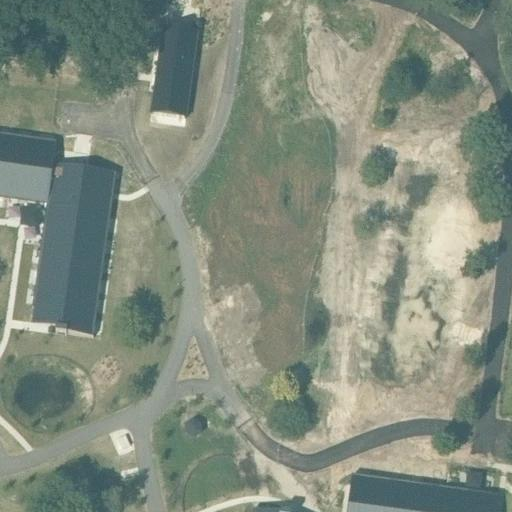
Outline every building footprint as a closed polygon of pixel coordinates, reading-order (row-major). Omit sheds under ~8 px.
[(371,166),(390,28),(327,19),(312,126),(297,123),(295,133),(292,132),(276,130),(277,121),(249,117),(229,263),(257,266),(258,258),(293,263),(308,157),(323,159),(325,150),(345,152),(343,162),(371,166)] [(161,32),(149,117),(183,122),(196,37),(161,32)] [(0,203),(45,210),(30,312),(56,316),(53,338),(64,340),(65,339),(91,343),(115,179),(86,175),(86,177),(54,172),(58,147),(0,138),(0,203)] [(450,197),(450,196),(439,194),(437,208),(410,204),(395,315),(292,300),(288,327),(267,324),(265,335),(267,335),(266,339),(263,361),(427,385),(431,355),(427,355),(431,323),(435,324),(435,322),(459,325),(476,201),(450,197)] [(352,477),(348,504),(357,506),(355,511),(496,511),(499,497),(352,477)]
